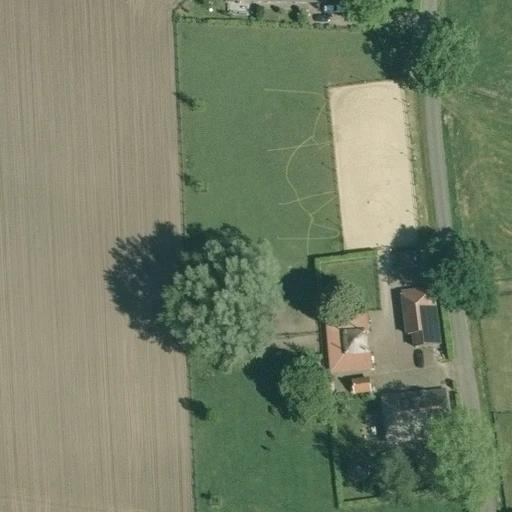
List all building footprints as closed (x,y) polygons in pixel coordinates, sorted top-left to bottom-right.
[(432,290),(402,294),(408,336),(413,335),(415,349),(439,345),(432,290)] [(367,319),(337,321),(330,330),(332,364),(341,371),(371,368),(370,354),(367,354),(366,334),(369,334),(367,319)] [(447,355),(446,347),(426,349),(427,357),(447,355)] [(369,380),(353,382),(354,394),(370,392),(369,380)] [(383,398),(388,442),(449,435),(444,391),(383,398)]
